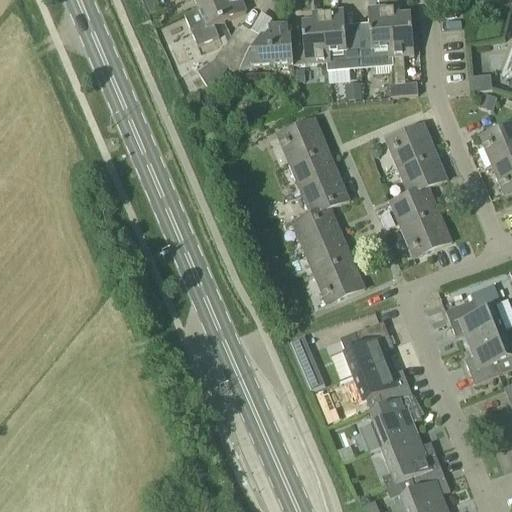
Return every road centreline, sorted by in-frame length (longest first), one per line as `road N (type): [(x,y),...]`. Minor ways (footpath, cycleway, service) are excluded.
road 1 (primary): [(297,511),(77,0)]
road 2 (residential): [(477,495),(408,314),(422,288),(499,259)]
road 3 (residential): [(499,259),(433,96),(425,0)]
